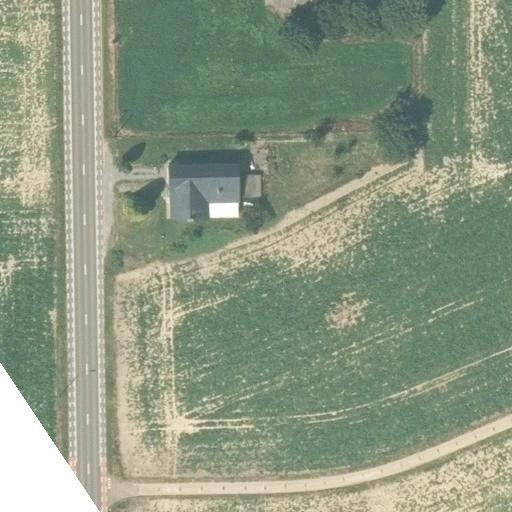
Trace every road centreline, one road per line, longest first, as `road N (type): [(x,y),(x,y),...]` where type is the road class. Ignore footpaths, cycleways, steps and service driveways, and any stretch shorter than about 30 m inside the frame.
road 1 (primary): [(88,489),(80,0)]
road 2 (unclassified): [(511,419),(373,476),(330,484),(88,489)]
